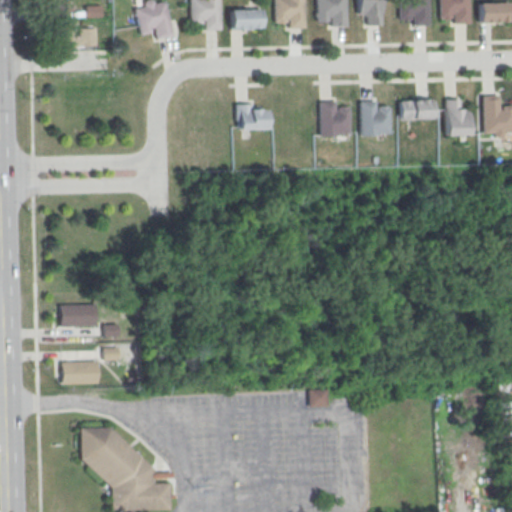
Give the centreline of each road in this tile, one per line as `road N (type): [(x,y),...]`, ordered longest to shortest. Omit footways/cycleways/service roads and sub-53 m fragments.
road 1 (residential): [(511,58),(191,66),(169,78)]
road 2 (residential): [(0,188),(157,181)]
road 3 (residential): [(156,161),(0,166)]
road 4 (residential): [(169,78),(155,108),(157,214)]
road 5 (secondary): [(4,511),(0,375)]
